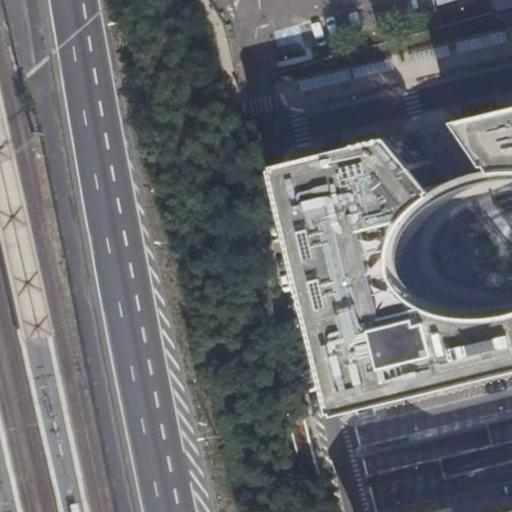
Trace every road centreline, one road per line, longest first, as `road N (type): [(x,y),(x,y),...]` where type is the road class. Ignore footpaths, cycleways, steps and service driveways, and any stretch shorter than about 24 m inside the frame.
road 1 (residential): [(511,78),(270,136),(355,511)]
road 2 (motorway): [(173,511),(74,0)]
